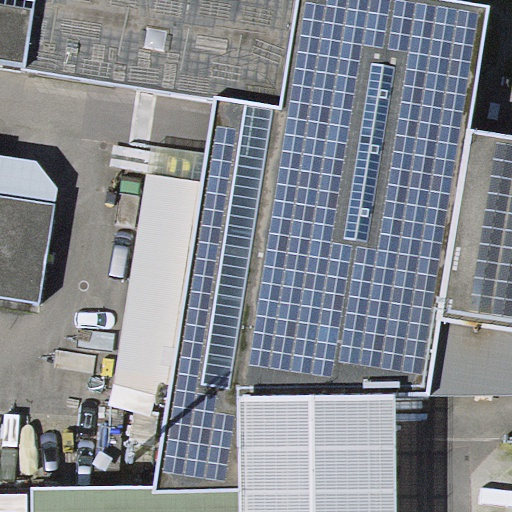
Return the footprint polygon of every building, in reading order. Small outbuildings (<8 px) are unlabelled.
[(511,133),(474,128),(492,3),(471,0),(0,0),(0,61),(25,65),(23,69),(215,98),(156,484),(156,490),(239,489),(238,397),(396,395),(428,392),(439,316),(511,328),(511,133)] [(36,161),(0,155),(0,195),(55,204),(58,188),(36,161)] [(161,416),(193,195),(152,189),(120,410),(161,416)] [(0,297),(40,303),(55,204),(0,195),(0,297)] [(511,394),(511,328),(439,316),(428,392),(511,394)] [(396,511),(396,395),(238,397),(239,489),(156,490),(156,484),(33,485),(32,511),(396,511)]
